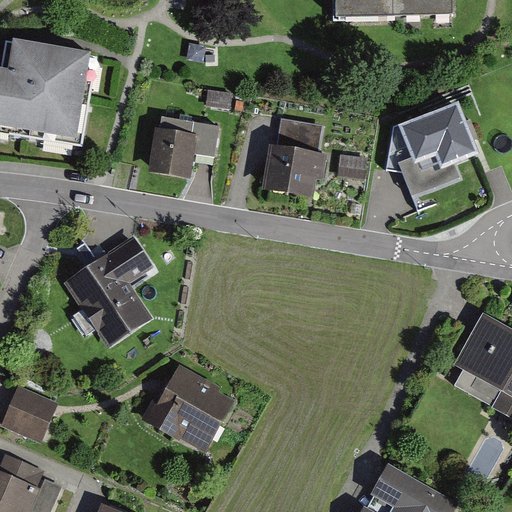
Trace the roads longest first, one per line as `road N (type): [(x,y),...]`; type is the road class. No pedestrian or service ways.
road 1 (residential): [(62,188),(437,255),(481,251)]
road 2 (unknown): [(445,255),(448,281),(342,511)]
road 3 (residential): [(62,188),(0,327)]
